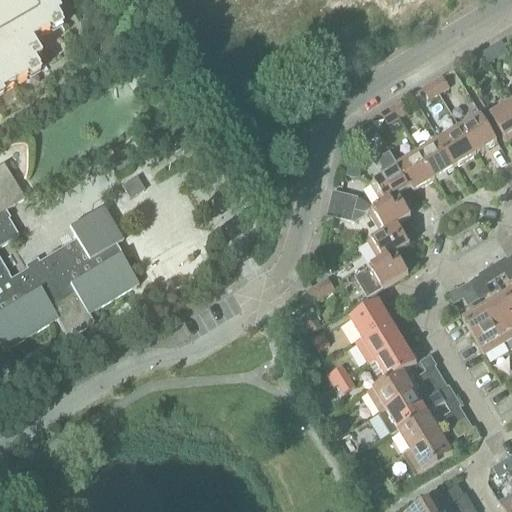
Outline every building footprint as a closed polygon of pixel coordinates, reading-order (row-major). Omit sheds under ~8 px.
[(0,0),(0,92),(35,71),(31,63),(38,59),(28,44),(58,26),(53,17),(57,15),(48,0),(0,0)] [(134,6),(68,46),(72,52),(61,59),(77,84),(151,39),(179,84),(190,78),(196,87),(220,72),(217,68),(228,61),(231,65),(255,50),(252,47),(264,40),(268,47),(292,33),(290,29),(301,22),(303,26),(327,11),(325,7),(336,1),(338,4),(345,0),(197,0),(193,3),(195,6),(184,13),(182,10),(149,30),(134,6)] [(442,80),(432,86),(438,96),(448,89),(442,80)] [(438,96),(432,86),(422,92),(428,102),(438,96)] [(401,105),(391,111),(397,120),(406,114),(401,105)] [(511,108),(510,105),(490,118),(508,147),(511,144),(511,108)] [(397,120),(391,111),(381,118),(386,126),(397,120)] [(477,115),(457,127),(475,157),(495,145),(477,115)] [(457,127),(436,140),(454,170),(475,157),(457,127)] [(454,170),(436,140),(415,153),(433,183),(454,170)] [(433,183),(415,153),(395,165),(397,169),(411,191),(413,195),(433,183)] [(0,167),(0,354),(1,355),(54,323),(65,342),(91,326),(85,317),(136,287),(118,257),(113,260),(107,251),(120,243),(100,210),(66,231),(73,242),(36,265),(41,273),(30,280),(25,272),(8,282),(0,267),(0,248),(16,239),(6,222),(3,223),(0,217),(0,215),(22,202),(1,167),(0,167)] [(411,191),(397,169),(369,186),(382,207),(397,198),(398,199),(411,191)] [(127,201),(142,192),(134,180),(119,189),(127,201)] [(256,204),(266,198),(259,185),(249,192),(256,204)] [(332,194),(329,206),(353,212),(356,199),(332,194)] [(382,207),(366,216),(379,236),(396,226),(396,228),(410,219),(398,199),(397,198),(382,207)] [(353,212),(329,206),(326,219),(350,224),(353,212)] [(379,236),(366,244),(378,265),(395,255),(396,256),(409,248),(396,228),(396,226),(379,236)] [(378,265),(354,279),(367,300),(407,276),(396,256),(395,255),(378,265)] [(488,271),(495,282),(504,276),(498,265),(488,271)] [(495,282),(488,271),(477,278),(484,289),(495,282)] [(327,281),(317,288),(324,298),(333,292),(327,281)] [(324,298),(317,288),(307,294),(314,305),(324,298)] [(455,291),(446,296),(453,308),(462,302),(455,291)] [(511,310),(504,297),(483,310),(505,346),(511,341),(511,310)] [(362,344),(391,326),(378,305),(349,323),(362,344)] [(505,346),(483,310),(462,323),(484,358),(505,346)] [(304,324),(289,333),(294,341),(309,333),(304,324)] [(403,346),(391,326),(362,344),(356,347),(368,367),(374,364),(403,346)] [(323,338),(312,344),(319,356),(329,349),(323,338)] [(403,346),(374,364),(387,384),(387,385),(402,375),(403,376),(416,368),(403,346)] [(437,370),(430,359),(420,366),(426,376),(437,370)] [(341,370),(331,377),(325,380),(332,390),(337,386),(347,380),(341,370)] [(387,385),(387,384),(368,396),(380,416),(385,413),(414,395),(403,376),(402,375),(387,385)] [(354,391),(347,380),(337,386),(344,398),(354,391)] [(444,405),(454,399),(449,390),(439,396),(444,405)] [(385,413),(380,416),(379,417),(391,437),(398,433),(427,415),(414,395),(385,413)] [(460,410),(454,399),(444,405),(450,416),(460,410)] [(440,437),(427,415),(398,433),(411,454),(440,437)] [(480,441),(474,431),(463,438),(469,447),(480,441)] [(440,437),(411,454),(404,458),(417,479),(452,458),(440,437)] [(491,472),(498,482),(507,476),(501,466),(491,472)] [(363,483),(371,496),(386,487),(378,473),(373,477),(363,483)] [(459,511),(470,506),(464,497),(454,504),(459,511)] [(437,511),(432,502),(416,511),(437,511)]
